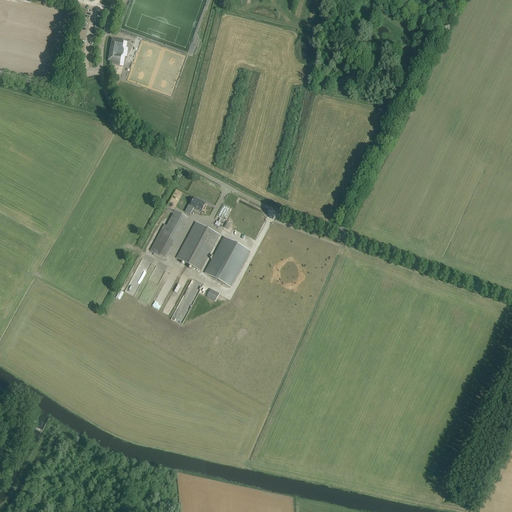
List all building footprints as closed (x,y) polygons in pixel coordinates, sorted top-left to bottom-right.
[(124,50),(122,47),(124,40),(111,38),(108,61),(112,61),(111,65),(119,66),(121,56),(123,54),(124,50)] [(206,204),(202,201),(201,202),(194,198),(190,206),(189,205),(185,212),(190,215),(194,208),(201,212),(206,204)] [(164,225),(150,251),(165,259),(184,224),(185,224),(188,218),(175,211),(175,212),(166,207),(164,209),(164,210),(165,210),(173,214),(167,226),(164,225)] [(196,222),(177,259),(201,271),(220,235),(196,222)] [(225,238),(205,274),(231,287),(250,251),(245,248),(225,238)] [(168,294),(177,279),(171,275),(162,290),(168,294)] [(126,291),(134,296),(138,289),(130,284),(126,291)] [(159,310),(165,298),(158,295),(153,307),(159,310)]
